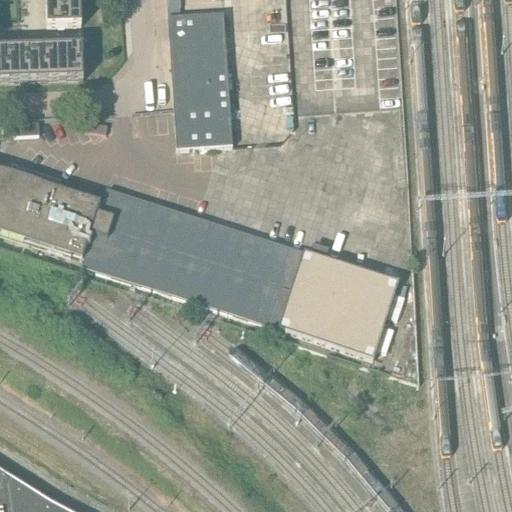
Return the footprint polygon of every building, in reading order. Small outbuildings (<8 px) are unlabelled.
[(79,0),(45,0),(46,32),(81,30),(79,0)] [(167,0),(168,18),(181,17),(180,0),(167,0)] [(176,155),(219,152),(232,151),(223,19),(222,19),(167,23),(173,114),(176,155)] [(0,52),(0,87),(82,85),(81,50),(57,51),(0,52)] [(0,176),(0,238),(81,265),(82,265),(82,264),(84,264),(81,272),(372,366),(398,288),(107,194),(102,209),(0,176)] [(42,511),(0,484),(0,511),(42,511)]
